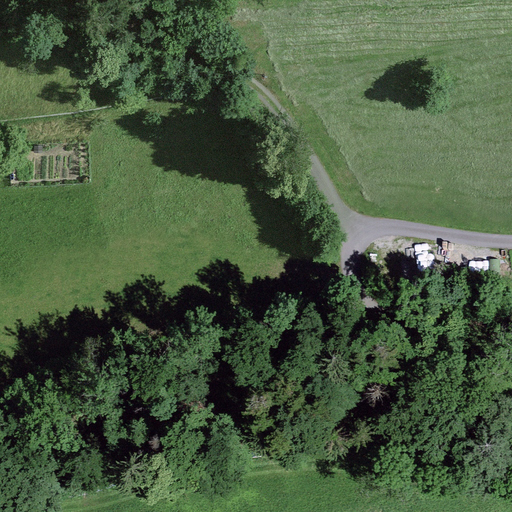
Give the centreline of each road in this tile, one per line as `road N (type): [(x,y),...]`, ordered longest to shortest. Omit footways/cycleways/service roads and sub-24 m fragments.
road 1 (track): [(60,0),(241,77),(277,108),(325,181),(365,303),(389,329),(511,378)]
road 2 (track): [(344,226),(511,241)]
